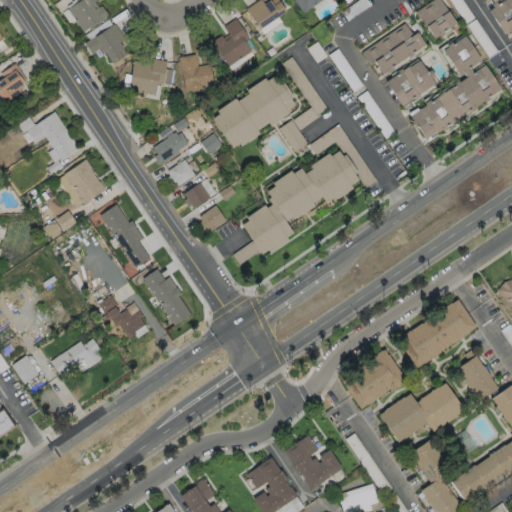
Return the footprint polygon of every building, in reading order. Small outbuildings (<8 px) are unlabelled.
[(93,0),(97,7),(100,5),(107,15),(82,31),(67,8),(76,2),(74,0),(93,0)] [(270,0),(277,0),(285,12),(258,30),(245,9),(257,0),(259,0),(262,3),(266,0),(268,0),(269,1),(270,0)] [(319,0),(302,12),(293,0),(319,0)] [(430,0),(411,14),(431,41),(457,27),(437,0),(430,0)] [(485,12),(504,0),(511,0),(511,31),(502,38),(485,12)] [(234,18),(248,38),(243,41),(250,51),(227,66),(210,42),(220,35),(222,38),(228,34),(222,26),(234,18)] [(110,26),(108,21),(84,33),(87,37),(110,26)] [(358,51),(404,22),(425,50),(376,80),(358,51)] [(118,41),(126,53),(111,63),(99,46),(90,53),(83,43),(113,23),(123,38),(118,41)] [(434,50),(459,36),(481,66),(455,81),(434,50)] [(195,53),(197,66),(208,63),(212,83),(200,85),(201,89),(185,92),(178,57),(195,53)] [(165,60),(161,83),(156,83),(154,94),(128,90),(132,60),(150,63),(151,58),(165,60)] [(18,89),(21,93),(25,91),(26,93),(6,107),(0,98),(0,78),(2,77),(0,73),(0,71),(13,62),(25,80),(20,84),(22,87),(18,89)] [(379,82),(400,110),(437,88),(413,62),(379,82)] [(404,118),(481,70),(501,93),(423,143),(404,118)] [(211,119),(218,114),(216,110),(234,98),(236,101),(247,93),(245,90),(263,77),(265,80),(273,74),(277,80),(280,79),(291,96),(289,98),(294,104),(285,110),(287,113),(268,125),(267,123),(256,130),(257,133),(239,145),(237,143),(230,147),(211,119)] [(313,119),(306,109),(291,120),(298,129),(313,119)] [(53,111),(79,149),(59,161),(63,167),(50,176),(44,167),(51,162),(45,152),(51,148),(43,137),(34,143),(31,140),(27,143),(21,134),(21,131),(16,124),(28,116),(33,124),(53,111)] [(304,144),(292,120),(278,127),(290,151),(304,144)] [(174,131),(176,134),(179,132),(187,143),(177,149),(178,151),(161,162),(161,161),(157,163),(152,156),(156,154),(151,147),(165,137),(165,136),(171,132),(171,133),(174,131)] [(205,152),(218,145),(212,133),(199,140),(205,152)] [(236,221),(260,255),(266,251),(268,254),(288,240),(285,237),(292,232),(286,223),(312,205),(310,202),(320,195),(324,201),(330,197),(332,200),(350,188),(348,185),(357,179),(353,174),(355,172),(343,154),(340,156),(337,151),(329,156),(326,153),(309,165),(311,168),(303,174),(298,168),(291,173),(289,169),(270,182),(272,186),(264,191),(268,196),(265,199),(268,204),(265,206),(262,203),(236,221)] [(92,174),(97,180),(98,180),(104,188),(81,204),(76,196),(76,195),(62,174),(84,159),(94,173),(92,174)] [(193,174),(177,185),(174,181),(171,183),(166,176),(169,174),(166,170),(182,159),(193,174)] [(80,200),(62,176),(56,180),(74,204),(80,200)] [(209,197),(193,208),(189,204),(186,206),(182,200),(185,198),(182,193),(198,182),(209,197)] [(133,266),(98,215),(114,204),(127,222),(130,220),(142,237),(137,241),(148,257),(133,266)] [(225,220),(208,232),(205,227),(203,228),(198,221),(200,220),(197,216),(214,204),(225,220)] [(73,225),(68,215),(65,217),(64,214),(44,224),(50,237),(73,225)] [(256,252),(251,242),(231,253),(237,263),(256,252)] [(140,278),(155,268),(163,279),(167,276),(179,293),(177,295),(189,314),(173,325),(140,278)] [(511,277),(511,314),(495,289),(500,286),(499,285),(507,279),(507,280),(511,277)] [(147,330),(136,337),(133,334),(127,338),(117,323),(114,325),(109,318),(103,322),(99,316),(104,313),(97,303),(109,294),(116,304),(114,306),(118,312),(125,308),(129,314),(136,309),(141,315),(138,317),(147,330)] [(392,342),(455,301),(475,330),(411,370),(392,342)] [(20,344),(8,326),(0,331),(0,351),(3,356),(20,344)] [(91,338),(98,348),(96,350),(101,357),(87,367),(83,361),(75,366),(75,365),(59,375),(49,361),(78,340),(81,344),(91,338)] [(337,382),(379,351),(401,384),(357,412),(337,382)] [(10,365),(23,383),(37,373),(25,355),(10,365)] [(451,370),(472,358),(494,390),(472,404),(451,370)] [(374,416),(395,447),(420,428),(438,429),(462,414),(444,386),(412,402),(407,396),(374,416)] [(511,435),(488,401),(509,388),(511,392),(511,435)] [(0,414),(3,412),(17,429),(0,440),(0,414)] [(307,455),(310,459),(313,457),(317,462),(319,460),(317,456),(328,449),(340,467),(309,489),(302,480),(304,479),(299,473),(296,474),(290,465),(292,464),(282,450),(306,434),(317,449),(307,455)] [(405,456),(427,441),(448,472),(439,481),(459,511),(457,511),(428,511),(414,495),(425,485),(405,456)] [(507,441),(511,447),(511,469),(461,504),(446,482),(507,441)] [(269,456),(278,470),(280,469),(286,478),(283,480),(288,486),(289,486),(295,495),(270,511),(259,511),(251,498),(261,491),(264,495),(267,493),(263,488),(267,485),(264,481),(255,488),(245,473),(269,456)] [(204,501),(208,506),(212,503),(218,511),(222,511),(227,509),(229,511),(188,511),(187,510),(188,509),(179,495),(193,485),(192,484),(202,477),(213,494),(204,501)] [(375,501),(342,511),(338,498),(346,495),(344,491),(370,483),(375,501)] [(154,511),(167,503),(172,511),(154,511)]
